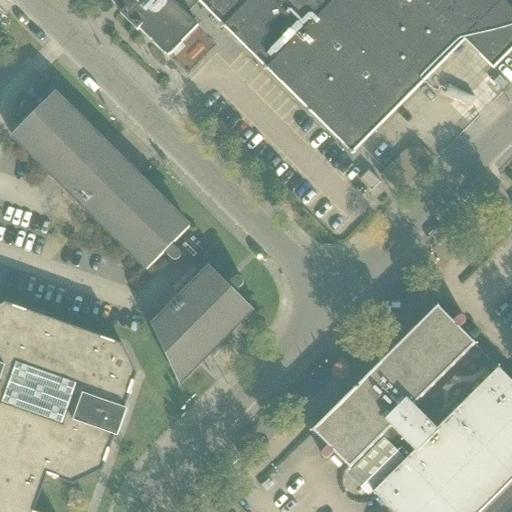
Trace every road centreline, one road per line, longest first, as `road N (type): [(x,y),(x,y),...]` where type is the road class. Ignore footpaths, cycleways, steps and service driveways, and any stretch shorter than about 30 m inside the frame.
road 1 (unclassified): [(331,299),(25,0)]
road 2 (unclassified): [(136,511),(331,299)]
road 3 (unclassified): [(331,299),(511,122)]
